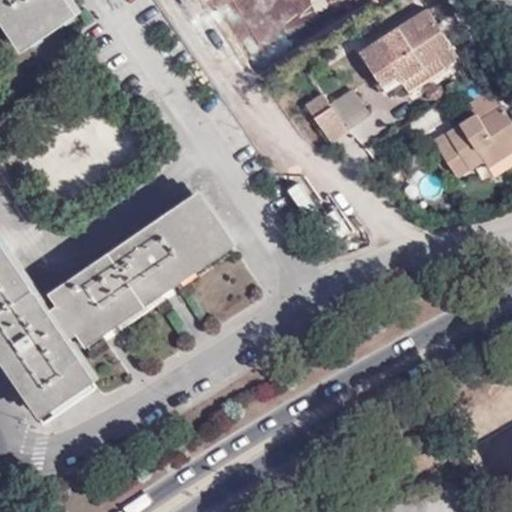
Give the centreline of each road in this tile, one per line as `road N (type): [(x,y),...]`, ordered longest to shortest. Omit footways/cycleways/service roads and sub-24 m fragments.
road 1 (secondary): [(511,289),(268,423),(134,511)]
road 2 (secondary): [(190,511),(511,322)]
road 3 (residential): [(319,295),(113,0)]
road 4 (residential): [(319,295),(70,439),(38,446),(0,439)]
road 5 (residential): [(511,231),(406,241),(319,295)]
